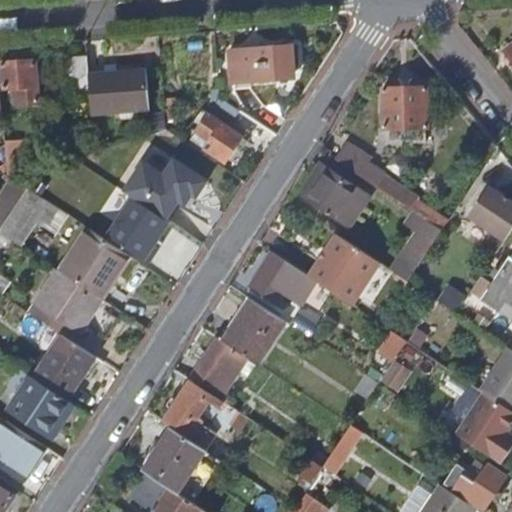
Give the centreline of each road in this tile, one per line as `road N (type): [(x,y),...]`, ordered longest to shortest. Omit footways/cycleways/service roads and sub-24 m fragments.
road 1 (residential): [(392,0),(56,511)]
road 2 (residential): [(218,0),(0,17)]
road 3 (residential): [(511,121),(415,0)]
